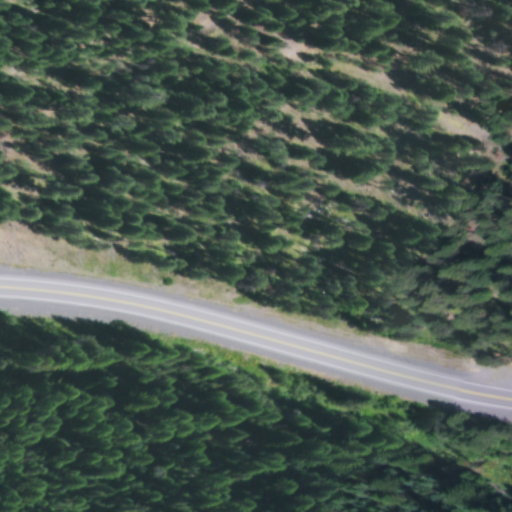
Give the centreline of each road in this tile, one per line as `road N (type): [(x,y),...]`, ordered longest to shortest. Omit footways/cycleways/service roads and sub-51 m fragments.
road 1 (primary): [(511,393),(347,362),(101,300),(0,291)]
road 2 (track): [(511,148),(70,118),(0,85)]
